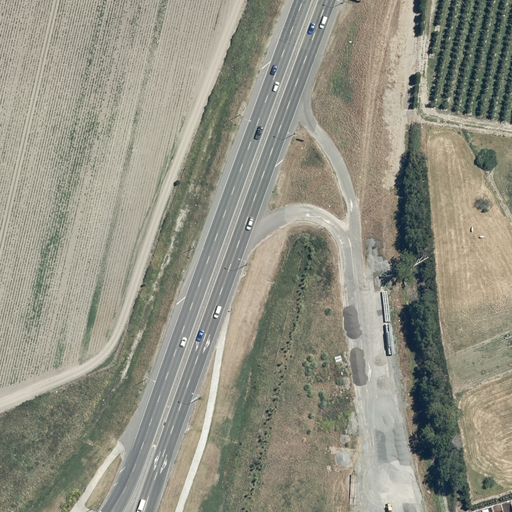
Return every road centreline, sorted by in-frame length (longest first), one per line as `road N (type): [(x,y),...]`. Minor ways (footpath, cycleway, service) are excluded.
road 1 (trunk): [(110,511),(142,446),(292,0)]
road 2 (motorway): [(96,511),(271,0)]
road 3 (trunk): [(318,0),(144,511)]
